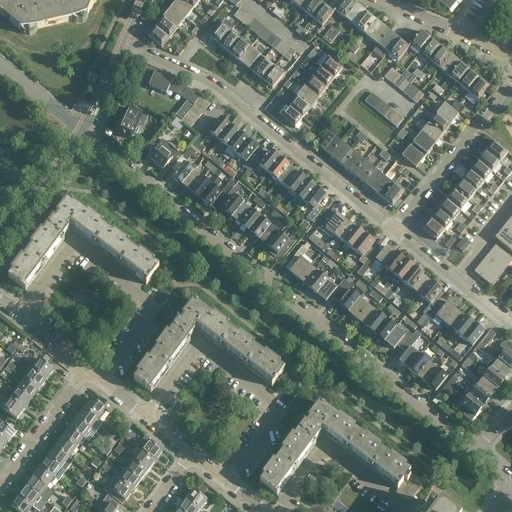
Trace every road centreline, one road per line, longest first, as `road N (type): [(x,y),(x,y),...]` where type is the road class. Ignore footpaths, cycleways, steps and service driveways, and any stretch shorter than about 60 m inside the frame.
road 1 (residential): [(475,451),(83,130)]
road 2 (residential): [(391,230),(236,97),(123,43)]
road 3 (residential): [(18,316),(74,242),(157,305),(98,379)]
road 4 (residential): [(145,414),(199,344),(281,411),(226,485)]
road 5 (residential): [(391,230),(511,84)]
road 6 (residential): [(278,511),(325,445),(407,511)]
road 7 (tertiary): [(0,245),(83,130)]
road 8 (residential): [(0,483),(83,368)]
road 9 (residential): [(511,58),(383,0)]
